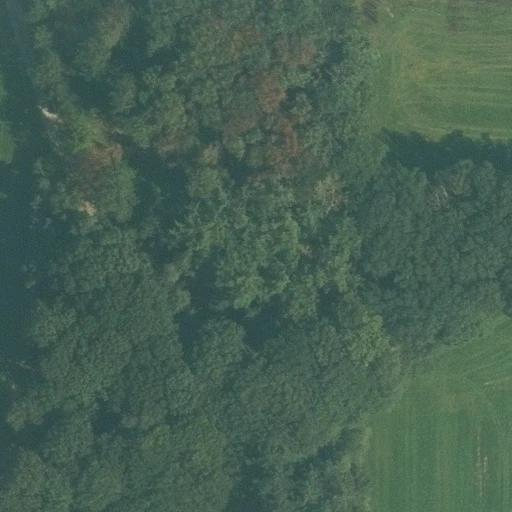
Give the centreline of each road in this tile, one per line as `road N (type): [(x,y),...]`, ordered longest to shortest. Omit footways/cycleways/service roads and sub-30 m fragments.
road 1 (track): [(0,510),(89,489),(180,449),(511,257)]
road 2 (track): [(299,376),(115,233),(50,123),(10,0)]
